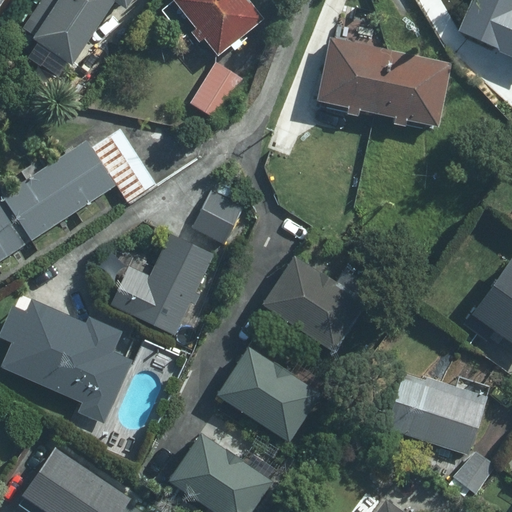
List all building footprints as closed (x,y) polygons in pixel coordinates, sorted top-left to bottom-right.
[(51,0),(25,41),(66,66),(107,0),(122,9),(127,0),(51,0)] [(167,0),(213,59),(262,21),(245,0),(167,0)] [(511,0),(470,0),(459,32),(499,47),(511,11),(511,0)] [(328,39),(310,113),(376,128),(393,54),(328,39)] [(393,54),(376,128),(441,144),(459,70),(393,54)] [(241,81),(210,63),(187,103),(218,121),(241,81)] [(511,104),(511,87),(494,72),(478,91),(505,113),(511,104)] [(81,141),(47,163),(74,207),(110,183),(122,201),(150,183),(116,130),(87,149),(81,141)] [(0,193),(27,237),(74,207),(47,163),(0,193)] [(209,191),(190,227),(219,242),(238,207),(209,191)] [(0,193),(0,254),(27,237),(0,193)] [(190,293),(208,255),(165,235),(147,277),(124,266),(106,305),(170,334),(185,301),(190,303),(194,295),(190,293)] [(287,258),(257,304),(328,349),(358,303),(287,258)] [(511,288),(480,334),(511,355),(511,288)] [(0,337),(7,341),(0,357),(0,367),(79,401),(75,411),(100,421),(126,361),(105,352),(113,332),(81,318),(79,324),(25,301),(20,314),(7,309),(0,325),(0,337)] [(241,348),(212,395),(282,440),(312,394),(241,348)] [(380,427),(463,452),(481,395),(420,377),(419,381),(396,374),(380,427)] [(193,435),(163,481),(210,511),(243,511),(263,481),(193,435)] [(16,496),(40,511),(111,511),(120,499),(46,450),(16,496)] [(496,469),(474,450),(443,487),(464,505),(496,469)] [(394,511),(380,501),(372,511),(394,511)]
